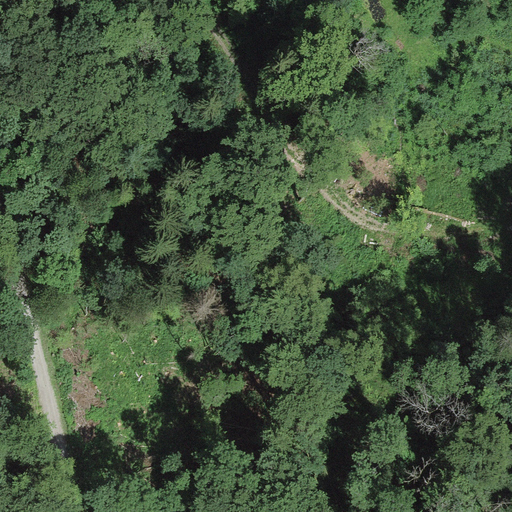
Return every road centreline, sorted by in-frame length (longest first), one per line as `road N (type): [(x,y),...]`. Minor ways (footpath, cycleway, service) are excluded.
road 1 (track): [(76,511),(0,212)]
road 2 (track): [(511,252),(453,378)]
